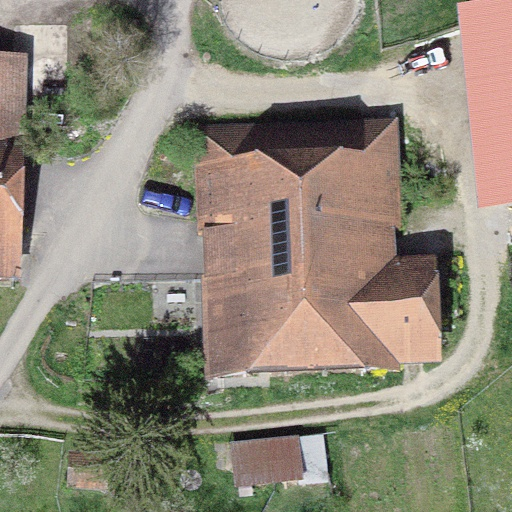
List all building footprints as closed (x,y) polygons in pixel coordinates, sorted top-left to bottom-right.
[(0,284),(22,285),(27,57),(0,56),(0,284)] [(33,85),(44,91),(57,87),(63,75),(59,63),(48,57),(35,60),(29,72),(33,85)] [(511,64),(477,68),(487,179),(498,178),(501,211),(511,209),(511,64)] [(204,279),(201,279),(205,385),(401,378),(401,371),(441,370),(437,259),(397,260),(396,230),(402,229),(398,120),(193,127),(197,240),(203,240),(204,279)] [(329,484),(325,435),(232,443),(236,492),(329,484)] [(106,456),(70,453),(66,491),(103,494),(106,456)]
